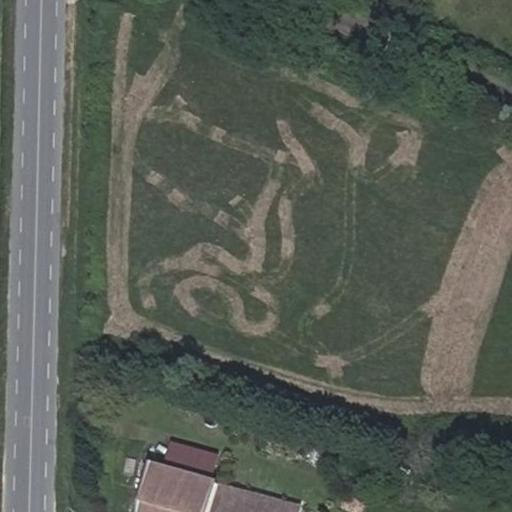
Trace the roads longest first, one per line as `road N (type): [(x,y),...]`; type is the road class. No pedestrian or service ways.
road 1 (tertiary): [(29,511),(42,0)]
road 2 (residential): [(322,0),(511,73)]
